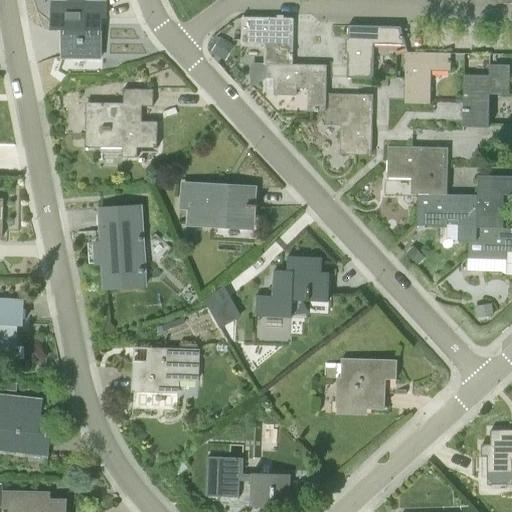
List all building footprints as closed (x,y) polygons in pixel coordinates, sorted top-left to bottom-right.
[(66,40),(63,40),(63,58),(101,58),(101,18),(105,18),(106,2),(52,1),(52,30),(66,30),(66,40)] [(263,64),(267,64),(275,64),(293,64),(294,18),(242,17),(241,43),(263,44),(263,64)] [(374,44),(406,45),(401,27),(348,25),(347,78),(373,79),(374,44)] [(234,46),(220,37),(211,51),(226,60),(234,46)] [(451,53),(408,52),(406,52),(404,104),(431,104),(431,70),(451,71),(451,60),(451,53)] [(293,64),(275,64),(267,64),(266,78),(274,78),(274,95),(296,96),(297,88),(308,88),(308,111),(326,112),(326,94),(327,65),(293,64)] [(510,95),(511,73),(511,66),(490,65),(490,76),(464,75),(463,127),(489,127),(490,95),(510,95)] [(153,122),(153,89),(124,89),(123,103),(86,103),(86,111),(86,147),(123,148),(123,157),(138,157),(138,148),(158,148),(158,121),(153,122)] [(372,155),(372,122),(373,95),(326,94),(326,112),(326,125),(341,125),(341,154),(372,155)] [(448,148),(413,147),(388,147),(387,178),(417,178),(418,170),(430,171),(429,194),(447,194),(448,148)] [(511,176),(478,174),(477,195),(477,228),(502,229),(503,195),(511,194),(511,176)] [(253,228),(255,188),(183,183),(181,207),(189,207),(188,224),(253,228)] [(447,194),(429,194),(417,194),(417,208),(425,208),(424,225),(447,226),(447,220),(459,220),(458,241),(469,242),(468,259),(476,259),(477,228),(477,195),(447,194)] [(104,263),(106,288),(146,286),(141,206),(101,209),(103,242),(98,242),(100,263),(104,263)] [(511,229),(502,229),(477,228),(476,259),(484,259),(506,260),(506,252),(511,251),(511,229)] [(414,246),(407,253),(419,264),(426,257),(414,246)] [(274,271),(274,296),(257,296),(257,318),(273,318),(292,318),(293,300),(329,301),(330,272),(322,272),(322,258),(287,257),(287,271),(274,271)] [(3,300),(0,299),(0,354),(16,355),(17,325),(23,325),(23,300),(3,300)] [(476,309),(478,319),(491,315),(489,306),(476,309)] [(177,411),(178,392),(179,380),(198,380),(199,350),(155,349),(154,361),(135,360),(134,391),(134,408),(177,411)] [(396,379),(397,360),(342,358),(341,377),(338,377),(336,407),(385,409),(386,379),(396,379)] [(17,383),(4,382),(4,390),(16,391),(17,383)] [(42,400),(22,398),(0,395),(0,450),(47,456),(50,432),(38,431),(42,400)] [(491,445),(482,445),(482,478),(488,478),(488,484),(511,484),(511,429),(491,430),(491,445)] [(280,511),(280,508),(289,508),(290,474),(253,473),(252,474),(243,474),(244,458),(208,456),(206,496),(217,496),(216,511),(280,511)] [(50,493),(2,492),(2,507),(1,511),(64,511),(65,500),(50,500),(50,493)]
